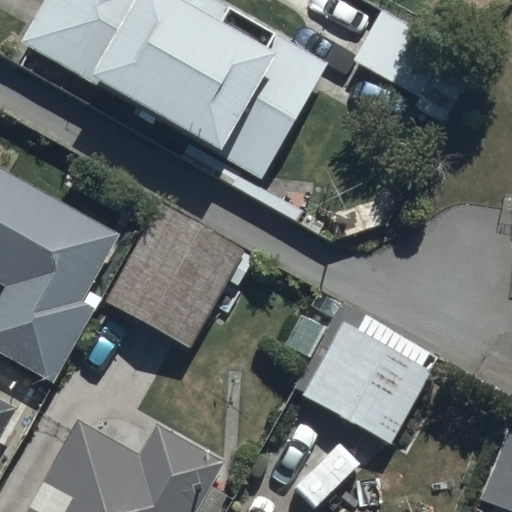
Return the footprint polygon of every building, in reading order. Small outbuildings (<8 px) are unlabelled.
[(63,0),(31,59),(267,191),(328,81),(294,62),(287,73),(209,30),(216,19),(182,0),(63,0)] [(447,69),(389,36),(365,77),(424,110),(447,69)] [(121,255),(0,190),(0,289),(21,301),(0,339),(0,361),(66,397),(103,328),(86,319),(121,255)] [(163,232),(117,316),(196,358),(242,274),(163,232)] [(350,340),(313,409),(400,456),(438,387),(350,340)] [(0,469),(20,433),(0,421),(0,469)] [(149,481),(81,445),(44,511),(209,511),(225,483),(165,450),(149,481)] [(511,511),(511,450),(490,511),(511,511)]
